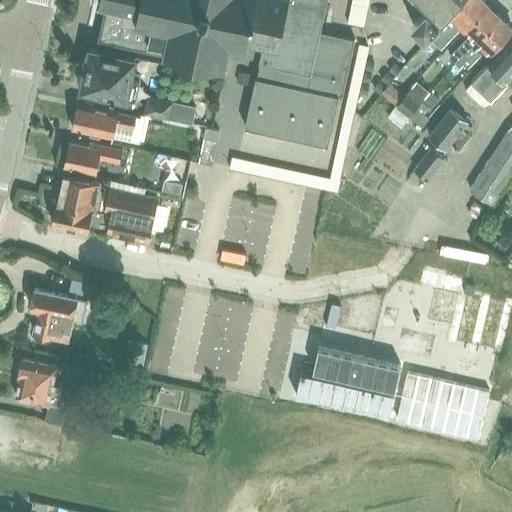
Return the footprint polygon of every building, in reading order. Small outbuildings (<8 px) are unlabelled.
[(101,0),(101,5),(109,6),(102,38),(167,52),(167,53),(227,67),(232,46),(235,43),(248,46),(249,42),(264,46),(261,62),(262,62),(259,76),(258,76),(247,126),(329,144),(340,95),(343,96),(356,37),(321,30),(327,0),(101,0)] [(352,0),(348,22),(364,25),(369,0),(352,0)] [(461,0),(423,0),(429,6),(411,24),(423,35),(424,33),(426,34),(444,14),(447,16),(449,15),(461,0)] [(450,23),(433,40),(440,47),(484,0),(461,0),(449,15),(457,22),(453,26),(450,23)] [(449,55),(454,59),(457,62),(501,15),(488,2),(464,28),(473,37),(469,41),(465,38),(449,55)] [(501,15),(457,62),(460,65),(463,61),(468,66),(480,52),(477,49),(481,44),(490,53),(511,30),(511,24),(501,15)] [(485,66),(472,80),(491,97),(497,91),(511,74),(511,40),(490,65),(485,66)] [(359,43),(345,110),(356,113),(360,92),(362,83),(362,81),(364,72),(365,69),(367,60),(370,46),(359,43)] [(81,73),(80,81),(83,84),(82,88),(128,98),(133,75),(140,77),(141,73),(134,72),(137,57),(91,47),(86,72),(81,73)] [(367,60),(365,69),(372,70),(374,61),(367,60)] [(394,63),(389,70),(395,75),(400,68),(394,63)] [(240,72),(238,82),(248,84),(250,74),(240,72)] [(364,72),(362,81),(370,82),(372,73),(364,72)] [(387,72),(381,79),(387,84),(393,77),(387,72)] [(379,81),(373,87),(379,93),(385,86),(379,81)] [(396,103),(404,94),(389,82),(381,93),(396,103)] [(362,83),(360,92),(367,94),(369,85),(362,83)] [(404,94),(396,103),(397,104),(397,105),(410,115),(423,101),(422,100),(426,94),(413,85),(406,94),(404,94)] [(149,96),(146,111),(178,117),(192,120),(194,121),(197,106),(149,96)] [(410,115),(412,117),(422,125),(430,117),(425,113),(430,106),(423,101),(410,115)] [(74,127),(115,136),(133,140),(136,126),(138,115),(79,102),(74,127)] [(397,105),(388,115),(401,126),(410,115),(397,105)] [(460,150),(473,133),(469,130),(472,125),(467,122),(468,120),(450,107),(429,134),(450,150),(454,145),(460,150)] [(511,124),(507,129),(470,187),(493,203),(511,173),(511,124)] [(203,137),(217,140),(219,129),(205,126),(203,137)] [(91,141),(90,145),(71,141),(65,165),(97,172),(101,157),(131,163),(134,150),(91,141)] [(428,179),(445,157),(432,146),(415,168),(428,179)] [(58,200),(53,222),(90,230),(108,234),(108,233),(149,242),(157,209),(159,198),(149,195),(100,185),(101,182),(66,174),(60,200),(58,200)] [(154,179),(152,189),(161,191),(164,181),(154,179)] [(165,179),(163,189),(180,192),(182,183),(165,179)] [(494,251),(488,261),(503,265),(506,259),(494,251)] [(426,270),(423,282),(439,286),(442,275),(442,274),(426,270)] [(439,286),(439,287),(462,292),(465,280),(442,275),(439,286)] [(71,276),(67,294),(88,298),(101,301),(104,288),(97,286),(98,282),(71,276)] [(466,283),(464,292),(473,294),(475,285),(466,283)] [(36,287),(32,306),(40,308),(35,330),(70,338),(76,310),(85,312),(88,298),(67,294),(36,287)] [(456,315),(451,339),(475,345),(475,344),(498,350),(509,303),(473,294),(464,292),(462,292),(457,315),(456,315)] [(136,339),(129,371),(141,374),(148,342),(136,339)] [(317,348),(312,371),(394,390),(399,367),(317,348)] [(47,418),(75,424),(79,407),(68,404),(70,392),(62,390),(64,382),(55,380),(59,363),(24,355),(20,373),(22,373),(17,394),(50,401),(47,418)] [(300,371),(295,394),(387,416),(393,393),(300,371)] [(407,371),(395,418),(477,437),(488,389),(407,371)]
